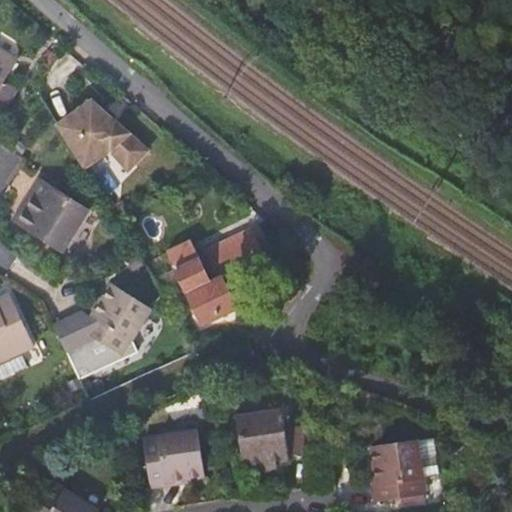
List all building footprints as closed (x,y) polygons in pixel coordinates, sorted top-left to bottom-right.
[(14,61),(0,52),(0,82),(1,81),(14,61)] [(1,81),(0,82),(0,110),(13,90),(1,81)] [(80,110),(59,122),(84,163),(111,147),(114,143),(134,160),(145,147),(109,115),(108,116),(89,100),(80,110)] [(91,209),(43,177),(29,199),(34,204),(21,224),(62,253),(91,209)] [(183,254),(170,261),(201,324),(236,307),(220,276),(263,254),(254,236),(209,260),(217,277),(210,281),(198,259),(190,264),(183,254)] [(168,257),(170,261),(183,254),(190,264),(198,259),(200,258),(192,245),(168,257)] [(111,286),(102,300),(106,302),(94,320),(88,314),(79,329),(89,336),(64,348),(77,376),(136,349),(130,337),(148,311),(111,286)] [(0,379),(29,367),(23,354),(35,347),(10,294),(0,298),(0,379)] [(283,405),(235,412),(244,471),(268,467),(267,459),(291,455),(290,452),(307,450),(302,422),(286,423),(283,405)] [(197,428),(143,435),(152,485),(187,480),(186,476),(203,473),(197,428)] [(417,438),(372,444),(375,460),(371,461),(377,499),(425,492),(424,485),(421,456),(417,438)] [(99,511),(100,510),(52,480),(32,511),(99,511)]
